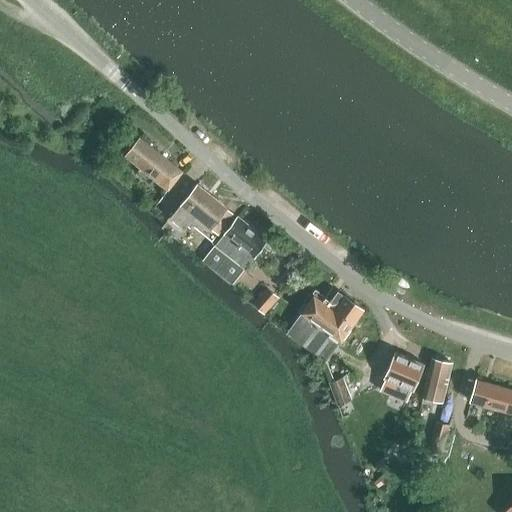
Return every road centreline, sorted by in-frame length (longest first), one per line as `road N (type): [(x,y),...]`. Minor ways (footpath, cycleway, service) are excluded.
road 1 (tertiary): [(511,352),(409,317),(344,274),(31,0)]
road 2 (tertiary): [(511,105),(354,0)]
